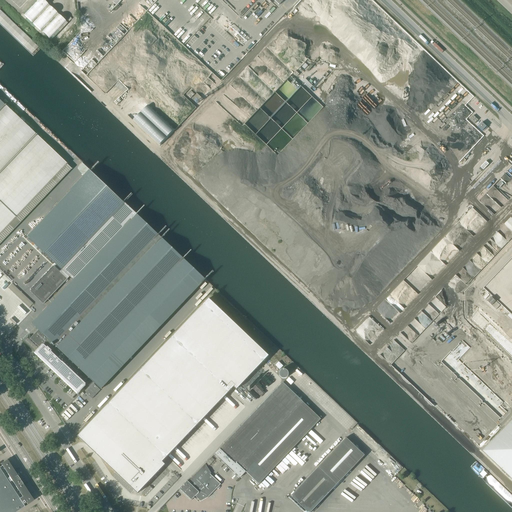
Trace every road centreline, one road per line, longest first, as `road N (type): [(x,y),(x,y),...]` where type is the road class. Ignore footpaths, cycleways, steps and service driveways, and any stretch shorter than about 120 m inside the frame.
road 1 (unknown): [(161,152),(239,66),(297,25),(414,124),(434,176)]
road 2 (unknown): [(348,328),(161,152)]
road 3 (unknown): [(0,244),(78,165),(0,86)]
road 4 (unclassified): [(108,511),(0,344)]
road 5 (unknown): [(511,487),(370,351)]
road 6 (unknown): [(59,437),(198,313)]
road 7 (unclassified): [(385,0),(511,120)]
road 8 (unknown): [(310,165),(331,136),(350,130),(393,166),(434,176)]
road 9 (unknown): [(465,193),(370,307)]
road 10 (unknown): [(394,330),(494,223)]
road 11 (unknown): [(53,426),(71,405),(26,345),(0,342)]
